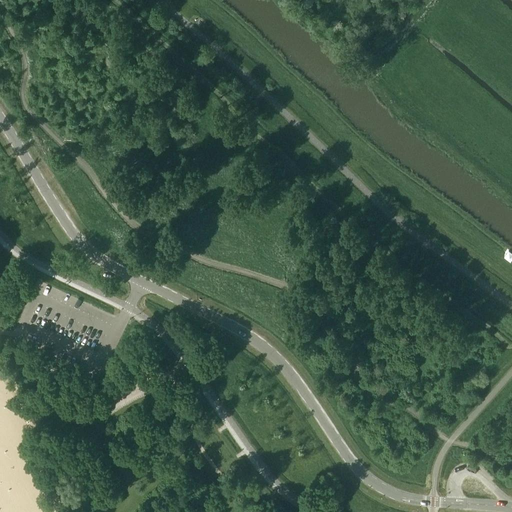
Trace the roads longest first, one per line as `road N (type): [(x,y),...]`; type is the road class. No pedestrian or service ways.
road 1 (unknown): [(0,6),(25,56),(21,101),(133,224),(206,263),(313,297),(367,390),(443,438),(511,461)]
road 2 (unclassified): [(511,507),(415,500),(363,476),(258,341),(89,252),(0,118)]
